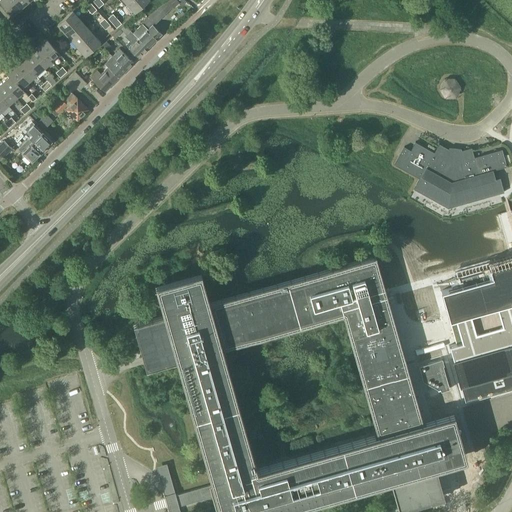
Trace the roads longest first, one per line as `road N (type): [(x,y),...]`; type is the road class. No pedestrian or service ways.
road 1 (secondary): [(0,286),(200,83),(268,0)]
road 2 (secondary): [(253,0),(42,231)]
road 3 (residential): [(11,196),(210,0)]
road 4 (track): [(275,21),(449,34)]
